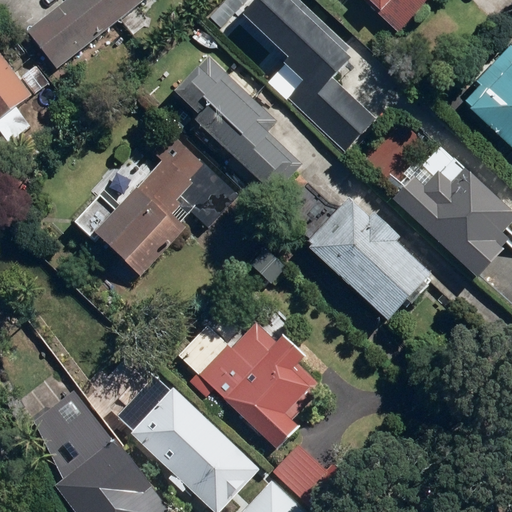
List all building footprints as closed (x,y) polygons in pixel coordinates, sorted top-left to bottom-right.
[(68,0),(33,28),(63,66),(147,0),(68,0)] [(271,78),(347,152),(380,118),(338,77),(361,54),(305,0),(260,0),(240,20),(285,64),(271,78)] [(373,0),(405,29),(432,0),(373,0)] [(39,93),(0,42),(0,126),(11,141),(36,122),(23,105),(39,93)] [(511,45),(466,93),(511,137),(511,45)] [(282,124),(221,55),(183,88),(273,190),(304,163),(275,130),(282,124)] [(96,224),(131,263),(228,178),(193,138),(96,224)] [(511,231),(511,200),(473,164),(455,183),(433,162),(401,196),(485,274),(511,244),(511,234),(510,233),(511,231)] [(382,216),(360,194),(314,240),(392,317),(438,271),(406,240),(411,234),(387,211),(382,216)] [(211,323),(183,351),(202,370),(194,378),(213,396),(221,388),(281,448),(309,419),(302,413),(327,387),(306,366),(315,357),(290,333),(281,342),(261,322),(236,347),(211,323)] [(188,384),(140,431),(219,511),(220,511),(268,465),(188,384)] [(82,511),(176,511),(83,389),(24,434),(82,511)] [(325,470),(302,447),(278,472),(319,511),(332,511),(360,484),(335,460),(325,470)] [(309,511),(274,477),(238,511),(309,511)]
